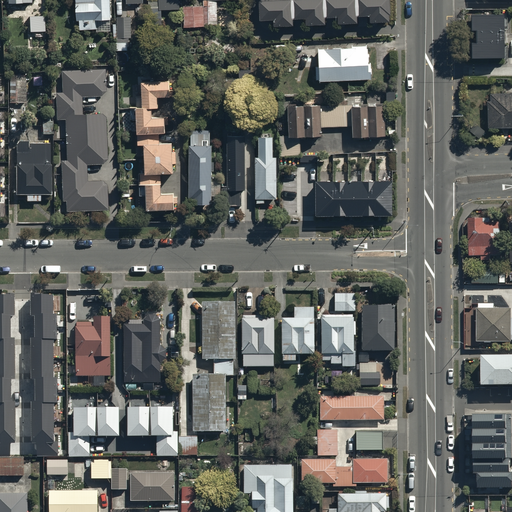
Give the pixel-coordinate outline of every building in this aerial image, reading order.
[(111,0),(75,0),(76,25),(80,25),(80,33),(99,33),(99,25),(111,25),(111,0)] [(179,12),(178,0),(148,0),(149,19),(158,18),(158,12),(179,12)] [(389,0),(268,0),(259,0),(260,20),(274,20),(274,28),(293,27),(293,19),(305,19),(306,26),(325,25),(324,18),(338,17),(338,25),(357,24),(357,17),(370,16),(371,23),(391,22),(389,0)] [(185,5),(185,27),(217,27),(217,6),(185,5)] [(503,15),(472,14),(471,30),(477,30),(477,42),(472,41),(471,57),(503,57),(503,15)] [(127,27),(115,27),(116,46),(128,45),(127,27)] [(366,46),(317,47),(318,82),(372,80),(371,58),(366,59),(366,46)] [(105,89),(104,70),(64,72),(65,92),(57,93),(58,104),(81,103),(81,95),(99,94),(99,89),(105,89)] [(250,126),(249,70),(239,70),(239,82),(224,82),(225,126),(250,126)] [(26,102),(25,75),(12,76),(12,103),(26,102)] [(307,80),(294,80),(294,94),(307,94),(307,80)] [(170,98),(170,84),(136,85),(137,108),(130,108),(131,119),(136,119),(137,136),(138,136),(139,145),(144,145),(145,175),(140,176),(141,195),(146,195),(146,212),(174,211),(174,202),(178,202),(178,197),(173,197),(173,196),(161,196),(161,175),(173,175),(173,163),(177,163),(176,149),(173,149),(172,141),(160,141),(159,135),(165,134),(165,123),(168,123),(168,115),(152,116),(152,110),(158,110),(158,99),(170,98)] [(511,91),(487,92),(488,127),(511,126),(511,91)] [(68,139),(106,138),(106,118),(100,118),(100,113),(82,113),(81,103),(58,104),(58,118),(67,117),(68,139)] [(319,126),(347,126),(347,105),(287,105),(287,135),(279,135),(279,155),(300,156),(300,137),(319,137),(319,126)] [(384,136),(383,105),(352,106),(352,137),(384,136)] [(46,124),(42,124),(42,136),(52,136),(52,123),(50,123),(50,116),(46,116),(46,124)] [(190,148),(188,148),(188,201),(194,201),(194,208),(211,208),(211,198),(220,198),(220,183),(211,183),(211,173),(212,173),(212,164),(210,164),(210,132),(190,132),(190,148)] [(244,191),(244,137),(227,137),(227,190),(222,190),(222,208),(240,208),(240,191),(244,191)] [(277,199),(276,158),(273,158),(273,137),(259,137),(259,157),(255,157),(256,199),(257,199),(257,203),(264,202),(264,199),(277,199)] [(107,158),(106,138),(68,139),(68,161),(64,162),(64,172),(85,171),(85,164),(102,163),(102,158),(107,158)] [(14,199),(51,199),(50,144),(14,145),(14,199)] [(383,170),(383,167),(395,167),(395,152),(364,153),(365,168),(377,168),(377,170),(383,170)] [(69,208),(107,207),(106,187),(101,187),(101,182),(86,182),(85,171),(64,172),(65,199),(69,199),(69,208)] [(318,183),(318,215),(392,214),(391,182),(318,183)] [(469,221),(469,259),(480,259),(480,263),(491,263),(491,259),(500,259),(500,225),(488,225),(488,221),(469,221)] [(505,270),(472,270),(472,284),(505,284),(505,270)] [(14,295),(0,295),(0,454),(9,455),(9,442),(14,442),(14,401),(11,401),(11,378),(14,378),(14,339),(11,339),(11,316),(14,316),(14,295)] [(53,314),(53,295),(30,295),(30,316),(34,316),(34,339),(31,339),(31,378),(34,378),(34,401),(31,401),(31,442),(36,442),(36,454),(56,454),(56,442),(52,442),(52,401),(56,401),(56,378),(52,378),(52,339),(56,339),(56,314),(53,314)] [(335,295),(335,311),(356,311),(357,296),(335,295)] [(203,306),(204,363),(213,363),(214,375),(236,375),(235,305),(203,306)] [(362,353),(395,353),(395,306),(362,306),(362,353)] [(283,319),(284,362),(298,362),(298,355),(315,355),(314,308),(296,309),(296,319),(283,319)] [(510,311),(477,311),(476,344),(484,344),(484,345),(491,345),(491,344),(511,344),(511,343),(511,342),(511,320),(510,321),(510,311)] [(160,347),(160,316),(143,316),(143,320),(126,320),(126,383),(160,383),(160,364),(167,364),(167,347),(160,347)] [(329,368),(354,367),(354,316),(321,316),(321,356),(329,356),(329,368)] [(75,328),(76,378),(91,378),(91,380),(103,380),(103,377),(112,377),(112,318),(95,318),(95,328),(75,328)] [(243,371),(274,370),(273,318),(242,318),(243,371)] [(511,357),(481,357),(481,388),(511,387),(511,357)] [(380,373),(360,374),(360,385),(380,385),(380,373)] [(194,377),(193,434),(224,434),(224,377),(194,377)] [(321,398),(321,421),(385,421),(384,398),(321,398)] [(120,409),(75,410),(75,432),(70,432),(70,455),(91,455),(91,438),(120,438),(120,409)] [(152,438),(151,409),(129,409),(129,438),(152,438)] [(151,409),(152,438),(158,437),(158,456),(179,456),(179,432),(175,432),(174,409),(151,409)] [(510,415),(475,415),(476,474),(479,474),(479,488),(511,487),(511,472),(511,473),(510,415)] [(319,431),(319,457),(338,457),(337,430),(319,431)] [(383,432),(355,432),(355,451),(366,451),(383,451),(383,432)] [(199,438),(180,438),(180,457),(199,457),(199,438)] [(69,459),(48,459),(48,475),(69,475),(69,459)] [(0,476),(25,477),(25,460),(0,460),(0,476)] [(91,460),(91,479),(111,479),(111,460),(91,460)] [(358,482),(388,482),(388,460),(354,460),(354,467),(336,467),(336,461),(301,461),(301,483),(331,483),(331,487),(358,487),(358,482)] [(291,511),(291,468),(243,469),(243,499),(250,499),(250,511),(291,511)] [(114,490),(127,490),(126,469),(113,470),(114,490)] [(174,473),(132,473),(132,501),(174,501),(174,473)] [(73,480),(55,479),(55,490),(73,490),(73,480)] [(199,511),(200,488),(183,487),(182,511),(199,511)] [(49,511),(99,511),(100,492),(50,491),(49,511)] [(327,511),(385,511),(388,511),(388,498),(385,495),(364,495),(364,493),(355,493),(355,495),(335,495),(335,510),(327,510),(327,511)] [(26,511),(26,494),(0,494),(0,511),(26,511)] [(306,499),(296,499),(296,511),(306,511),(306,499)]
